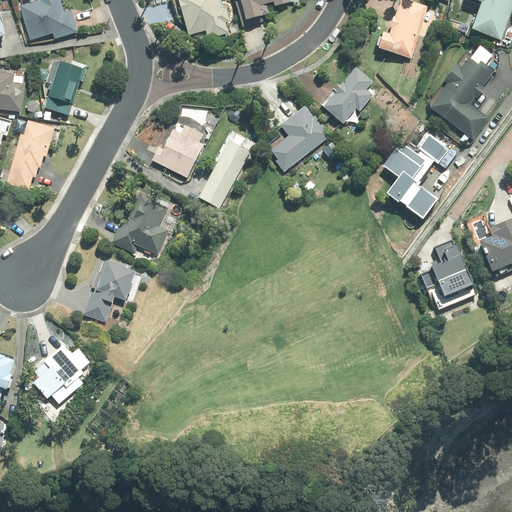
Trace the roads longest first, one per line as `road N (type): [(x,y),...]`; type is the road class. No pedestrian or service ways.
road 1 (residential): [(21,280),(81,195),(128,104)]
road 2 (residential): [(341,0),(309,44),(255,73),(228,77)]
